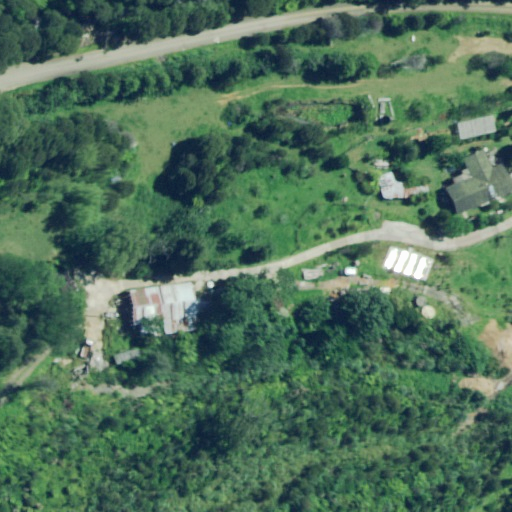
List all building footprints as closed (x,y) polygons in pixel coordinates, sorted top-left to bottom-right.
[(493,133),(490,117),(455,124),(458,141),(493,133)] [(488,170),(481,152),(459,161),(466,179),(443,188),(453,215),(508,195),(497,166),(488,170)] [(391,185),(390,175),(374,176),(377,201),(425,196),(424,181),(399,184),(391,185)] [(430,263),(389,250),(382,269),(424,282),(430,263)] [(127,292),(133,341),(194,334),(193,324),(214,322),(211,301),(191,304),(188,284),(127,292)] [(347,318),(345,300),(327,302),(329,320),(347,318)] [(434,315),(429,306),(418,312),(424,321),(434,315)]
